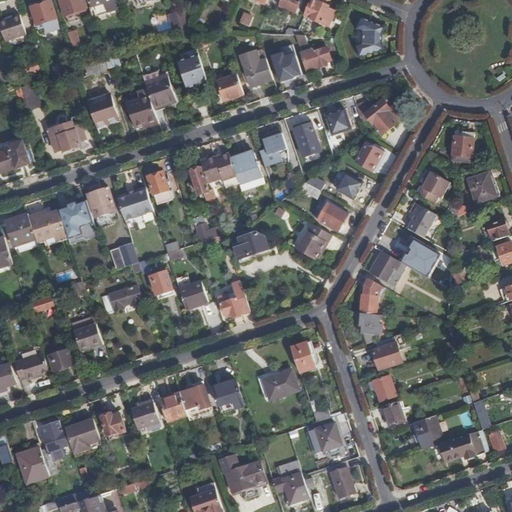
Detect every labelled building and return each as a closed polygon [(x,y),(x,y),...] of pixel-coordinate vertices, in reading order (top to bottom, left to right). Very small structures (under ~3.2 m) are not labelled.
[(83,0),(62,0),(68,16),(80,12),(87,10),(83,0)] [(90,8),(93,18),(118,10),(114,0),(93,0),(95,7),(90,8)] [(301,0),(283,0),(280,7),(296,14),(301,0)] [(318,4),(310,1),(305,16),(312,19),(312,20),(330,28),(335,13),(327,9),(328,7),(319,3),(318,4)] [(53,2),(33,8),(39,29),(46,28),(48,33),(59,30),(56,20),(58,20),(53,2)] [(169,17),(176,38),(193,33),(192,32),(186,11),(169,17)] [(70,23),(83,19),(80,12),(68,16),(70,23)] [(340,25),(344,16),(339,14),(335,23),(340,25)] [(0,21),(7,41),(27,34),(20,15),(0,21)] [(254,19),(245,15),(241,24),(251,28),(254,19)] [(156,23),(160,33),(171,28),(167,18),(156,23)] [(380,43),(381,36),(384,29),(361,20),(357,31),(362,33),(361,45),(355,47),(359,58),(383,51),(380,43)] [(297,33),(300,26),(296,24),(294,29),(287,28),(285,35),(290,35),(297,36),(297,33)] [(81,46),(76,31),(69,34),(73,48),(81,46)] [(305,40),(304,36),(297,36),(301,47),(307,45),(305,40)] [(339,58),(335,48),(328,50),(331,60),(339,58)] [(252,87),(274,80),(268,61),(263,62),(259,51),(259,50),(242,56),(252,87)] [(265,50),(259,51),(263,62),(268,61),(265,50)] [(303,54),(308,72),(327,66),(326,62),(331,60),(328,50),(315,54),(313,51),(303,54)] [(284,53),(274,56),(281,80),(302,74),(296,53),(285,56),(284,53)] [(188,90),(210,84),(200,55),(179,62),(188,90)] [(82,79),(110,70),(107,60),(79,69),(82,79)] [(39,61),(20,67),(24,79),(43,73),(39,61)] [(146,83),(161,79),(159,71),(144,76),(146,83)] [(504,73),(497,78),(500,82),(507,77),(504,73)] [(146,83),(147,89),(155,111),(164,107),(177,103),(168,76),(161,79),(146,83)] [(226,102),(245,96),(239,76),(219,82),(226,102)] [(25,96),(29,110),(41,106),(34,84),(22,88),(25,96)] [(190,95),(211,88),(210,84),(188,90),(190,95)] [(25,96),(22,88),(15,90),(18,98),(25,96)] [(144,126),(158,121),(155,114),(155,111),(147,89),(138,92),(139,99),(127,104),(135,129),(144,126)] [(90,102),(100,133),(121,126),(112,95),(90,102)] [(371,101),(358,105),(363,122),(369,120),(384,137),(404,119),(392,105),(389,108),(384,102),(376,108),(371,101)] [(347,109),(327,115),(334,135),(353,129),(350,119),(347,109)] [(145,130),(159,125),(158,121),(144,126),(145,130)] [(313,123),(296,129),(305,157),(323,151),(313,123)] [(69,126),(50,132),(56,151),(64,149),(65,152),(82,146),(80,139),(85,137),(81,126),(72,130),(69,126)] [(284,135),(267,140),(272,155),(289,150),(284,135)] [(464,138),(455,137),(454,163),(472,165),(473,159),(473,158),(475,139),(464,138)] [(16,168),(16,169),(31,164),(24,143),(10,147),(11,151),(16,168)] [(372,173),(384,152),(368,143),(356,164),(372,173)] [(0,173),(16,168),(11,151),(0,154),(0,173)] [(230,151),(216,156),(223,176),(224,179),(238,174),(232,158),(230,151)] [(386,153),(384,152),(372,173),(375,175),(386,153)] [(239,156),(232,158),(238,174),(240,183),(263,175),(260,167),(262,166),(260,161),(258,161),(256,153),(247,156),(248,158),(240,161),(239,158),(239,156)] [(381,168),(387,172),(396,156),(391,153),(381,168)] [(202,159),(202,160),(209,180),(223,176),(216,156),(216,155),(202,159)] [(214,189),(212,190),(211,191),(202,165),(191,169),(199,195),(205,193),(208,200),(218,196),(216,189),(214,189)] [(281,203),(296,191),(306,182),(302,170),(277,190),(281,203)] [(155,196),(171,190),(165,173),(149,178),(155,196)] [(365,184),(347,174),(338,190),(356,200),(365,184)] [(421,188),(417,195),(435,206),(439,199),(442,200),(450,185),(431,174),(427,183),(423,189),(421,188)] [(490,175),(470,182),(477,205),(498,198),(490,175)] [(306,182),(323,192),(326,184),(313,177),(306,182)] [(319,199),(323,192),(306,182),(296,191),(299,194),(303,189),(319,199)] [(110,189),(90,195),(92,203),(96,202),(98,207),(94,208),(98,221),(106,219),(104,214),(117,209),(110,189)] [(173,198),(171,190),(155,196),(158,203),(173,198)] [(130,197),(120,200),(128,222),(155,213),(148,191),(138,194),(130,197)] [(466,200),(459,199),(458,207),(458,211),(466,212),(466,200)] [(88,202),(63,210),(72,237),(84,233),(82,226),(95,221),(88,202)] [(432,243),(445,219),(417,203),(412,214),(416,216),(417,216),(409,230),(429,241),(432,243)] [(447,212),(458,218),(458,211),(458,207),(451,203),(447,212)] [(350,215),(330,204),(320,221),(340,233),(350,215)] [(283,218),(288,211),(281,207),(276,214),(283,218)] [(57,240),(69,236),(61,210),(50,214),(48,211),(32,216),(39,239),(40,241),(56,236),(57,240)] [(9,224),(17,246),(39,239),(32,216),(31,214),(16,219),(17,221),(9,224)] [(201,236),(203,242),(221,236),(218,227),(209,230),(205,217),(194,221),(199,236),(201,236)] [(491,244),(511,236),(511,231),(509,233),(506,222),(489,227),(493,238),(490,240),(491,244)] [(233,233),(241,230),(239,223),(230,226),(233,233)] [(330,244),(334,236),(314,225),(300,251),(317,261),(327,242),(330,244)] [(257,233),(264,256),(272,253),(266,237),(261,232),(257,233)] [(241,264),(264,256),(257,233),(233,241),(241,264)] [(0,268),(11,265),(16,264),(7,237),(0,239),(0,268)] [(19,253),(41,246),(40,241),(39,239),(17,246),(19,253)] [(442,255),(413,239),(400,262),(429,278),(442,255)] [(169,254),(181,250),(178,243),(167,246),(169,254)] [(511,243),(498,248),(505,266),(511,263),(511,243)] [(119,270),(136,265),(141,263),(135,244),(113,251),(119,270)] [(171,261),(185,256),(183,249),(181,250),(169,254),(171,261)] [(396,287),(408,267),(383,253),(371,273),(396,287)] [(164,263),(171,261),(169,254),(161,256),(164,263)] [(458,285),(468,282),(463,268),(454,272),(458,285)] [(158,295),(174,289),(167,271),(152,276),(158,295)] [(210,302),(202,280),(192,284),(190,277),(182,277),(177,278),(180,288),(188,309),(210,302)] [(364,296),(362,314),(379,316),(381,293),(384,287),(370,280),(367,286),(365,296),(364,296)] [(89,295),(84,282),(72,286),(73,290),(76,289),(79,298),(89,295)] [(235,318),(252,312),(242,283),(234,286),(236,293),(221,298),(226,316),(233,314),(235,318)] [(176,295),(174,289),(158,295),(159,300),(176,295)] [(511,302),(511,301),(508,290),(502,291),(506,304),(511,302)] [(127,291),(110,296),(110,297),(105,299),(108,313),(115,311),(116,311),(124,309),(125,312),(138,308),(135,296),(129,297),(127,291)] [(52,298),(34,305),(36,313),(55,307),(52,298)] [(11,306),(0,309),(0,311),(4,323),(16,319),(11,306)] [(381,325),(382,316),(379,316),(362,314),(360,328),(363,328),(362,335),(363,335),(377,336),(382,336),(383,325),(381,325)] [(105,344),(98,324),(96,316),(75,323),(84,351),(105,344)] [(453,338),(450,328),(444,330),(450,347),(455,345),(453,338)] [(377,341),(377,336),(363,335),(366,345),(377,341)] [(402,336),(394,339),(396,344),(399,353),(403,351),(402,347),(405,345),(402,336)] [(457,351),(463,349),(459,336),(453,338),(455,345),(457,351)] [(394,339),(373,346),(375,351),(396,344),(394,339)] [(309,344),(293,349),(302,374),(317,369),(309,344)] [(396,344),(375,351),(373,352),(379,372),(402,364),(399,353),(396,344)] [(70,349),(51,355),(55,371),(75,364),(70,349)] [(466,356),(463,349),(457,351),(460,359),(466,356)] [(30,381),(52,373),(45,353),(17,363),(23,380),(29,378),(30,381)] [(11,364),(0,367),(0,393),(0,394),(7,392),(6,388),(18,384),(11,364)] [(293,370),(272,377),(279,398),(300,391),(293,370)] [(279,398),(272,377),(265,379),(271,401),(279,398)] [(376,383),(376,384),(378,392),(382,402),(398,396),(392,378),(376,383)] [(238,381),(215,388),(222,407),(236,402),(238,409),(246,406),(238,381)] [(206,385),(182,393),(188,409),(201,405),(202,410),(213,407),(206,385)] [(482,402),(478,389),(471,392),(472,396),(475,404),(481,402),(482,402)] [(170,422),(190,416),(188,409),(182,393),(182,392),(162,398),(170,422)] [(467,398),(466,396),(458,398),(462,408),(469,406),(467,398)] [(141,407),(156,402),(155,399),(140,404),(141,407)] [(316,400),(311,402),(315,415),(320,413),(318,409),(319,408),(316,400)] [(164,427),(156,402),(141,407),(134,409),(140,428),(142,434),(164,427)] [(485,412),(481,402),(475,404),(478,414),(485,412)] [(398,403),(383,408),(390,428),(405,423),(398,403)] [(332,419),(343,415),(341,409),(330,413),(332,419)] [(318,424),(332,419),(330,413),(329,410),(320,413),(315,415),(318,424)] [(114,413),(103,416),(111,438),(128,432),(122,414),(115,417),(114,413)] [(442,435),(436,417),(411,425),(415,435),(418,434),(421,442),(424,450),(434,447),(431,438),(442,435)] [(96,419),(68,428),(76,453),(92,447),(91,444),(103,440),(96,419)] [(47,436),(51,449),(52,451),(64,447),(71,445),(66,431),(65,431),(62,421),(45,426),(48,436),(47,436)] [(337,424),(318,431),(325,452),(343,446),(337,424)] [(39,428),(43,444),(48,442),(43,427),(39,428)] [(491,451),(484,430),(480,432),(486,453),(491,451)] [(0,467),(10,464),(16,462),(7,432),(2,434),(4,440),(2,441),(4,449),(0,449),(0,467)] [(486,453),(480,432),(445,444),(441,445),(448,463),(466,456),(467,461),(487,454),(486,453)] [(500,432),(491,436),(496,453),(505,449),(500,432)] [(442,435),(431,438),(434,447),(445,444),(442,435)] [(222,443),(209,447),(211,454),(224,450),(222,443)] [(44,451),(43,447),(21,454),(32,485),(53,479),(52,476),(44,451)] [(67,457),(64,447),(52,451),(55,461),(56,461),(57,461),(67,457)] [(51,449),(44,451),(52,476),(61,473),(57,461),(56,461),(55,461),(52,451),(51,449)] [(185,467),(198,463),(196,455),(182,459),(185,467)] [(252,470),(257,485),(268,481),(262,462),(242,469),(238,455),(222,460),(227,473),(229,473),(230,477),(252,470)] [(292,503),(311,497),(304,475),(299,461),(281,467),(285,479),(287,486),(292,501),(292,503)] [(356,490),(346,461),(330,466),(340,496),(356,490)] [(121,473),(118,463),(111,465),(112,469),(118,467),(120,473),(121,473)] [(87,467),(81,469),(85,479),(91,477),(87,467)] [(258,486),(257,485),(252,470),(230,477),(235,493),(258,486)] [(274,483),(278,493),(283,491),(282,487),(287,486),(285,479),(274,483)] [(95,490),(91,480),(86,482),(89,491),(89,492),(95,490)] [(122,496),(141,490),(139,483),(127,486),(119,489),(122,496)] [(225,511),(218,489),(216,483),(199,488),(201,495),(192,498),(197,511),(225,511)] [(89,491),(60,500),(62,508),(83,501),(91,498),(89,492),(89,491)] [(118,511),(105,511),(100,495),(91,498),(83,501),(85,509),(85,510),(86,511),(120,511),(118,511)] [(292,506),(312,500),(311,497),(292,503),(292,501),(288,502),(289,507),(292,506)] [(75,511),(85,509),(83,501),(62,508),(63,511),(75,511)] [(50,511),(60,509),(58,502),(32,510),(33,511),(50,511)]
